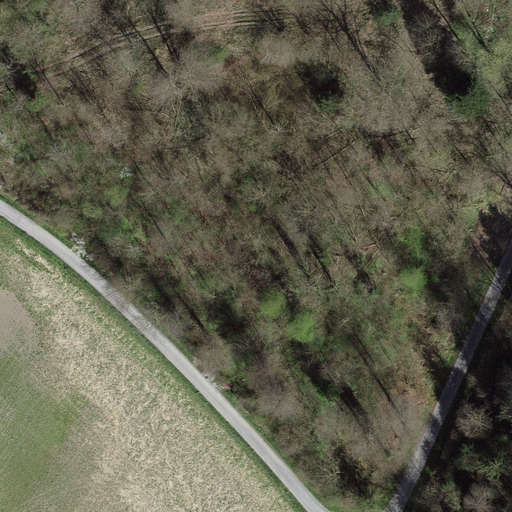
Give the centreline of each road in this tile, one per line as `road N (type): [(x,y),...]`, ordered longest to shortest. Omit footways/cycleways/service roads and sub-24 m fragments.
road 1 (track): [(315,511),(151,333),(78,265),(0,212)]
road 2 (unclassified): [(511,263),(390,511)]
